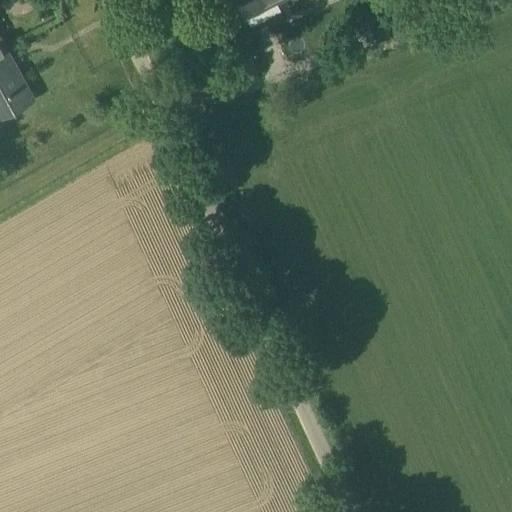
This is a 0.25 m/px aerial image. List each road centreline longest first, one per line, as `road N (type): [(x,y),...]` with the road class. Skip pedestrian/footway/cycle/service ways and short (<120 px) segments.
road 1 (unclassified): [(352,511),(116,0)]
road 2 (track): [(508,0),(177,130)]
